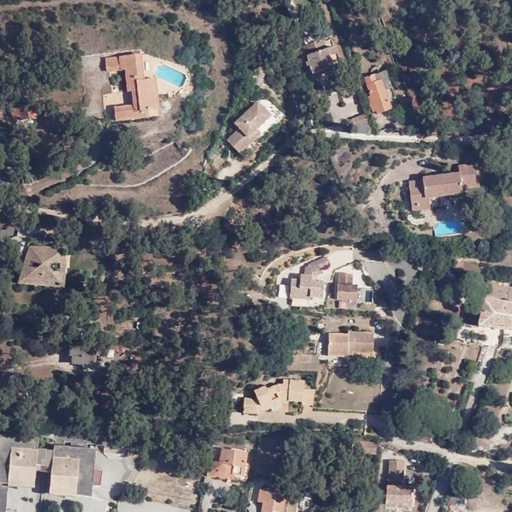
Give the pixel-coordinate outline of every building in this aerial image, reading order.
[(322,42),(303,49),(313,75),(325,71),(327,75),(342,69),(335,49),(326,52),(322,42)] [(142,56),(107,59),(108,71),(125,69),(127,92),(133,91),(134,106),(115,108),(116,121),(160,116),(157,81),(144,82),(142,56)] [(379,113),(392,108),(385,90),(393,87),(386,71),(365,79),(372,96),(368,98),(374,112),(378,111),(379,113)] [(385,90),(392,108),(400,106),(393,87),(385,90)] [(240,129),(227,141),(239,154),(261,133),(257,130),(271,116),(258,102),(235,124),(240,129)] [(34,103),(19,105),(21,120),(36,119),(34,103)] [(358,132),(358,133),(372,133),(372,132),(367,113),(354,116),(358,132)] [(220,152),(205,166),(215,177),(230,164),(220,152)] [(475,186),(472,166),(457,167),(458,175),(421,178),(421,180),(422,184),(408,185),(410,211),(411,211),(416,210),(415,199),(427,198),(447,196),(448,200),(461,198),(460,188),(475,186)] [(415,199),(416,210),(427,209),(427,198),(415,199)] [(64,288),(67,248),(30,247),(19,284),(64,288)] [(310,273),(311,276),(315,276),(331,268),(330,265),(326,259),(310,267),(312,269),(308,270),(310,273)] [(451,263),(434,261),(432,269),(450,272),(451,263)] [(464,273),(482,275),(482,271),(478,267),(465,265),(464,273)] [(354,278),(340,277),(338,303),(356,304),(357,291),(353,290),(354,278)] [(321,301),(323,286),(314,285),(314,280),(303,278),(302,284),(293,283),(291,301),(311,304),(312,300),(321,301)] [(511,304),(511,288),(487,287),(485,300),(510,303),(511,304)] [(511,304),(510,303),(485,300),(480,326),(502,329),(510,330),(511,330),(511,304)] [(348,339),(330,337),(328,360),(347,361),(348,356),(371,357),(372,338),(348,336),(348,339)] [(91,343),(72,342),(70,357),(73,357),(73,366),(90,366),(91,343)] [(303,408),(314,409),(316,395),(304,394),(304,386),(285,384),(283,389),(280,388),(268,392),(267,389),(255,393),(257,401),(253,402),(245,402),(243,417),(259,417),(262,410),(280,404),(282,409),(291,407),(291,404),(303,405),(303,408)] [(259,418),(282,409),(280,404),(262,410),(259,417),(259,418)] [(168,411),(154,410),(154,419),(168,419),(168,411)] [(0,511),(4,511),(7,488),(33,490),(34,472),(51,474),(49,495),(65,497),(64,499),(74,500),(74,498),(91,499),(92,487),(100,488),(101,472),(93,471),(95,450),(53,446),(53,452),(37,450),(38,438),(0,434),(0,511)] [(347,450),(359,451),(360,443),(347,443),(347,450)] [(373,443),(360,443),(359,451),(373,451),(373,443)] [(211,460),(208,475),(234,480),(236,474),(244,476),(248,453),(223,448),(220,462),(211,460)] [(404,487),(404,460),(386,460),(386,487),(404,487)] [(281,511),(286,493),(261,488),(259,497),(264,498),(261,511),(281,511)] [(412,508),(411,488),(383,488),(384,509),(412,508)]
